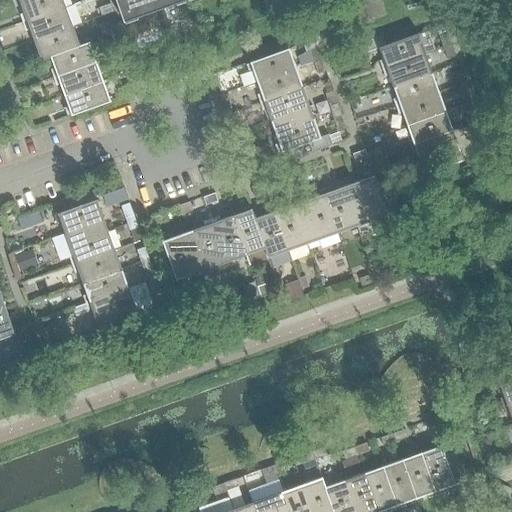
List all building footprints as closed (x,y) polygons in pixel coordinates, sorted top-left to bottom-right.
[(19,13),(22,22),(66,6),(63,0),(19,0),(23,12),(19,13)] [(115,0),(123,21),(181,0),(115,0)] [(99,16),(103,15),(112,11),(109,3),(96,8),(99,16)] [(66,6),(22,22),(25,29),(29,28),(33,39),(73,25),(66,6)] [(100,37),(109,33),(105,21),(95,25),(100,37)] [(79,45),(79,44),(80,44),(73,25),(33,39),(37,50),(33,52),(35,59),(39,58),(40,60),(47,57),(79,45)] [(451,44),(447,32),(438,34),(442,47),(451,44)] [(383,68),(426,53),(418,33),(378,47),(383,59),(380,60),(383,68)] [(86,41),(80,44),(79,44),(79,45),(47,57),(48,57),(52,69),(48,70),(51,78),(94,62),(86,41)] [(116,54),(112,42),(103,45),(107,57),(116,54)] [(442,47),(447,59),(455,56),(451,44),(442,47)] [(326,70),(317,46),(309,49),(318,73),(326,70)] [(256,81),(296,67),(289,47),(249,61),(249,63),(246,64),(249,72),(252,70),(256,81)] [(313,61),(309,49),(295,54),(300,66),(313,61)] [(348,59),(346,51),(334,54),(337,63),(348,59)] [(433,72),(426,53),(383,68),(385,76),(389,75),(393,87),(433,72)] [(107,57),(112,69),(121,66),(116,54),(107,57)] [(100,80),(94,62),(51,78),(54,85),(58,84),(62,95),(100,80)] [(259,102),(303,86),(296,67),(256,81),(260,93),(257,94),(259,102)] [(465,83),(460,71),(452,74),(456,86),(465,83)] [(439,92),(433,72),(393,87),(397,99),(393,100),(396,107),(439,92)] [(100,80),(62,95),(66,107),(62,109),(65,116),(69,115),(69,116),(108,102),(100,80)] [(469,95),(465,83),(456,86),(461,98),(469,95)] [(114,89),(118,99),(131,94),(127,84),(114,89)] [(293,124),(314,117),(303,86),(259,102),(262,110),(266,109),(270,120),(290,113),(293,124)] [(333,117),(341,114),(333,90),(325,93),(333,117)] [(446,111),(439,92),(396,107),(399,117),(403,115),(406,125),(446,111)] [(478,121),(473,108),(466,111),(470,123),(478,121)] [(453,130),(446,111),(406,125),(411,138),(407,139),(410,146),(453,130)] [(293,124),(290,113),(270,120),(277,142),(273,143),(276,151),(281,150),(281,151),(279,152),(284,165),(296,161),(333,144),(329,134),(321,137),(314,117),(293,124)] [(482,133),(478,121),(470,123),(474,135),(482,133)] [(460,150),(453,130),(410,146),(413,155),(416,154),(420,165),(460,150)] [(367,158),(366,155),(365,150),(352,154),(355,162),(367,158)] [(326,164),(300,173),(303,180),(328,172),(326,164)] [(467,178),(477,175),(474,167),(465,170),(467,178)] [(348,206),(356,226),(387,215),(382,201),(393,197),(385,177),(375,181),(373,175),(371,176),(370,172),(362,175),(363,178),(353,182),(360,202),(348,206)] [(279,190),(276,182),(252,190),(255,198),(279,190)] [(327,187),(321,189),(337,233),(356,226),(348,206),(360,202),(353,182),(329,190),(327,187)] [(240,183),(231,187),(236,199),(245,195),(240,183)] [(306,244),(337,233),(321,189),(312,192),(313,196),(303,199),(310,219),(298,224),(306,244)] [(214,193),(201,197),(204,205),(217,201),(214,193)] [(278,205),(271,208),(287,251),(306,244),(298,224),(310,219),(303,199),(279,208),(278,205)] [(87,238),(107,230),(96,200),(56,214),(56,215),(53,216),(56,224),(59,223),(63,234),(82,227),(87,238)] [(188,202),(177,206),(179,214),(190,210),(188,202)] [(132,216),(127,203),(119,206),(124,219),(132,216)] [(242,212),(230,216),(244,256),(263,249),(264,249),(252,218),(253,217),(249,205),(240,208),(242,212)] [(266,259),(287,251),(271,208),(262,211),(263,214),(253,217),(252,218),(264,249),(263,249),(266,259)] [(160,212),(149,216),(152,224),(163,220),(160,212)] [(136,228),(132,216),(124,219),(128,231),(136,228)] [(218,217),(209,220),(225,263),(244,256),(230,216),(219,220),(218,217)] [(194,274),(225,263),(209,220),(201,222),(203,226),(191,230),(198,250),(187,254),(194,274)] [(121,225),(111,229),(113,235),(124,231),(121,225)] [(70,265),(113,249),(107,230),(87,238),(82,227),(63,234),(71,256),(68,258),(70,265)] [(175,281),(194,274),(187,254),(198,250),(191,230),(168,238),(167,235),(159,238),(175,281)] [(148,260),(143,248),(135,251),(140,263),(148,260)] [(81,283),(120,268),(113,249),(70,265),(73,274),(77,272),(81,283)] [(27,251),(13,256),(20,272),(33,267),(27,251)] [(152,272),(148,260),(140,263),(144,275),(152,272)] [(72,308),(128,288),(120,268),(81,283),(85,295),(69,301),(72,308)] [(348,269),(333,275),(336,284),(351,278),(348,269)] [(369,275),(358,279),(361,286),(371,283),(369,275)] [(264,276),(254,279),(259,295),(270,291),(264,276)] [(304,276),(297,279),(301,289),(307,287),(304,276)] [(154,279),(128,288),(135,309),(96,323),(101,337),(167,313),(154,279)] [(297,280),(284,285),(289,300),(302,296),(297,280)] [(246,300),(259,295),(254,281),(241,286),(246,300)] [(75,317),(87,312),(91,311),(95,323),(96,323),(135,309),(128,288),(72,308),(75,317)] [(232,303),(226,288),(212,295),(218,309),(232,303)] [(0,297),(0,339),(13,335),(0,297)] [(29,356),(0,366),(0,386),(35,374),(29,356)] [(498,399),(501,406),(511,402),(511,380),(498,385),(502,398),(498,399)] [(508,413),(511,425),(511,424),(511,402),(501,406),(504,415),(508,413)] [(426,423),(431,435),(447,429),(443,417),(426,423)] [(404,431),(380,439),(383,447),(407,439),(404,431)] [(464,436),(473,459),(481,456),(473,433),(464,436)] [(365,445),(341,453),(344,461),(368,453),(365,445)] [(421,452),(436,495),(443,493),(442,489),(465,481),(454,452),(444,455),(440,445),(421,452)] [(324,448),(299,457),(302,465),(326,456),(324,448)] [(401,459),(416,499),(426,495),(427,498),(436,495),(421,452),(401,459)] [(382,466),(398,509),(405,507),(403,503),(416,499),(401,459),(382,466)] [(285,462),(260,472),(263,479),(288,470),(285,462)] [(363,473),(376,511),(378,511),(388,509),(388,511),(389,511),(398,509),(382,466),(363,473)] [(344,480),(355,511),(376,511),(363,473),(344,480)] [(332,511),(323,487),(324,487),(321,477),(301,484),(310,511),(332,511)] [(237,480),(212,489),(214,496),(239,488),(237,480)] [(355,511),(344,480),(324,487),(323,487),(332,511),(355,511)] [(310,511),(301,484),(281,491),(288,511),(310,511)] [(488,502),(496,505),(504,509),(510,497),(493,490),(488,502)] [(288,511),(281,491),(250,502),(253,511),(288,511)] [(253,511),(250,502),(232,509),(233,511),(253,511)]
